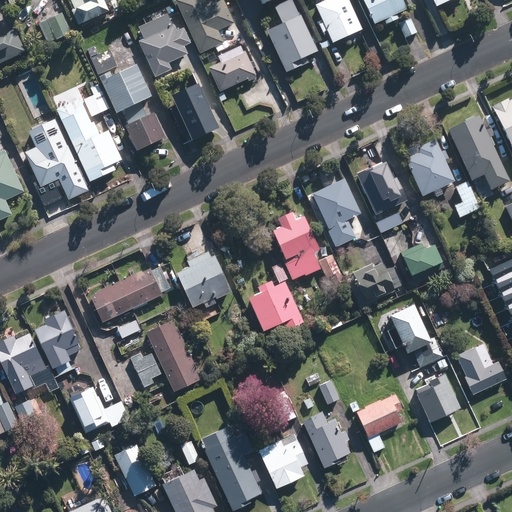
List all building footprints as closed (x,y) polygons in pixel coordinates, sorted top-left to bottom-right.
[(69,0),(74,9),(71,10),(77,25),(107,11),(102,0),(69,0)] [(115,0),(113,0),(110,1),(114,9),(118,7),(115,0)] [(222,0),(206,8),(202,0),(174,0),(199,54),(222,43),(217,31),(234,23),(222,0)] [(316,51),(300,15),(298,17),(290,0),(274,7),(282,24),(266,31),(285,73),(308,63),(305,56),(316,51)] [(362,34),(360,29),(361,28),(347,0),(321,0),(314,4),(322,21),(318,23),(322,32),(326,30),(331,42),(345,35),(348,41),(362,34)] [(360,0),(371,22),(381,17),(384,23),(396,17),(394,12),(405,7),(401,0),(360,0)] [(62,13),(38,24),(47,44),(71,33),(62,13)] [(408,16),(396,21),(403,36),(415,30),(408,16)] [(0,61),(24,50),(13,27),(0,33),(0,61)] [(87,51),(91,57),(98,54),(95,47),(87,51)] [(90,59),(97,75),(116,67),(110,51),(90,59)] [(255,75),(244,51),(207,67),(218,92),(255,75)] [(321,51),(308,57),(316,75),(329,70),(321,51)] [(160,62),(156,53),(146,58),(150,67),(160,62)] [(150,97),(136,65),(111,76),(109,71),(98,76),(100,82),(115,113),(121,110),(128,125),(124,127),(135,151),(163,138),(152,114),(147,116),(140,102),(150,97)] [(196,75),(193,68),(176,76),(173,70),(159,76),(162,83),(157,86),(173,121),(190,114),(187,108),(201,101),(209,116),(219,111),(211,94),(204,98),(201,92),(209,88),(202,72),(196,75)] [(110,109),(102,92),(101,93),(98,86),(94,78),(88,81),(91,88),(90,88),(94,96),(83,101),(90,117),(110,109)] [(0,87),(0,100),(3,104),(11,98),(1,86),(0,87)] [(263,103),(254,86),(237,94),(246,112),(263,103)] [(511,97),(507,100),(506,97),(489,105),(511,150),(511,149),(511,97)] [(56,110),(89,182),(115,170),(112,165),(122,160),(108,131),(99,135),(94,123),(91,124),(80,99),(56,110)] [(14,118),(11,111),(3,114),(6,121),(14,118)] [(509,181),(478,115),(446,129),(470,181),(483,175),(490,190),(509,181)] [(421,196),(454,182),(435,139),(415,147),(418,153),(404,159),(421,196)] [(80,176),(78,170),(79,170),(68,145),(28,162),(39,187),(68,174),(70,181),(80,176)] [(0,219),(11,215),(5,200),(23,192),(4,149),(0,150),(0,219)] [(375,215),(407,200),(396,177),(392,179),(384,160),(355,173),(375,215)] [(311,194),(328,229),(360,214),(344,179),(311,194)] [(480,208),(468,181),(455,186),(462,202),(453,206),(459,217),(480,208)] [(511,201),(503,206),(511,224),(511,201)] [(270,229),(283,258),(294,253),(296,259),(316,249),(301,215),(294,219),(290,210),(275,217),(279,225),(270,229)] [(402,223),(397,213),(384,219),(388,229),(402,223)] [(215,242),(208,227),(200,231),(207,246),(215,242)] [(348,232),(330,240),(335,249),(352,241),(348,232)] [(422,246),(421,243),(400,253),(401,255),(400,256),(409,276),(411,275),(413,281),(444,267),(434,244),(425,249),(423,246),(422,246)] [(511,247),(485,260),(511,316),(511,247)] [(209,256),(207,250),(185,260),(187,266),(174,272),(190,306),(213,296),(214,297),(230,290),(213,254),(209,256)] [(342,278),(331,255),(317,261),(325,278),(330,275),(334,282),(342,278)] [(385,270),(382,263),(372,267),(371,264),(352,272),(367,304),(395,291),(394,289),(397,287),(400,293),(405,290),(394,266),(385,270)] [(164,265),(160,267),(159,264),(150,268),(142,272),(141,270),(120,281),(133,309),(163,295),(163,296),(175,290),(164,265)] [(302,323),(284,282),(288,280),(280,264),(271,268),(279,284),(273,287),(270,281),(254,289),(257,295),(247,299),(262,332),(282,323),(286,331),(302,323)] [(103,323),(133,309),(120,281),(97,291),(98,292),(90,296),(103,323)] [(438,297),(442,305),(448,302),(445,294),(438,297)] [(412,305),(387,317),(404,352),(410,349),(418,366),(441,355),(433,337),(428,339),(412,305)] [(33,330),(52,369),(70,361),(67,356),(82,349),(63,310),(42,320),(44,325),(33,330)] [(135,319),(117,328),(121,338),(140,329),(135,319)] [(159,362),(187,348),(176,326),(175,326),(172,319),(145,332),(159,362)] [(0,341),(0,364),(14,394),(30,387),(32,390),(44,384),(47,393),(58,388),(47,365),(44,367),(29,333),(14,340),(12,336),(0,341)] [(471,395),(505,379),(498,362),(492,365),(482,344),(473,348),(473,347),(455,356),(465,377),(463,377),(471,395)] [(187,348),(159,362),(173,392),(200,379),(196,371),(198,370),(187,348)] [(138,372),(158,362),(152,352),(142,357),(140,353),(131,358),(138,372)] [(443,358),(436,361),(439,368),(446,365),(443,358)] [(158,362),(138,372),(145,386),(155,382),(152,377),(162,372),(158,362)] [(459,407),(442,372),(427,380),(430,385),(414,393),(428,422),(459,407)] [(309,386),(321,380),(317,373),(305,378),(309,386)] [(326,404),(339,399),(331,380),(318,386),(326,404)] [(103,410),(92,387),(67,398),(84,434),(109,423),(111,428),(129,419),(121,402),(103,410)] [(296,416),(285,390),(265,399),(277,425),(296,416)] [(355,412),(367,437),(366,438),(373,453),(384,448),(377,433),(401,422),(396,412),(402,410),(394,394),(355,412)] [(307,409),(314,405),(311,398),(304,401),(307,409)] [(0,433),(19,425),(8,401),(0,404),(0,433)] [(28,401),(13,407),(22,426),(36,420),(28,401)] [(326,423),(321,411),(301,420),(323,468),(346,458),(345,455),(350,453),(344,441),(348,439),(344,431),(340,433),(334,419),(326,423)] [(261,493),(244,457),(255,452),(245,431),(231,437),(239,455),(231,459),(228,451),(210,459),(213,467),(211,468),(231,510),(245,504),(247,507),(258,501),(255,496),(261,493)] [(275,489),(304,476),(300,467),(307,464),(294,434),(258,450),(275,489)] [(215,451),(209,437),(201,441),(207,454),(215,451)] [(199,460),(191,441),(180,446),(188,464),(199,460)] [(156,484),(136,444),(114,454),(134,495),(156,484)] [(161,484),(173,511),(212,511),(211,508),(216,505),(203,478),(198,480),(193,469),(161,484)] [(22,476),(0,485),(0,495),(4,504),(16,499),(15,497),(21,494),(18,486),(25,483),(22,476)] [(66,511),(68,511),(77,508),(70,493),(59,497),(66,511)]
